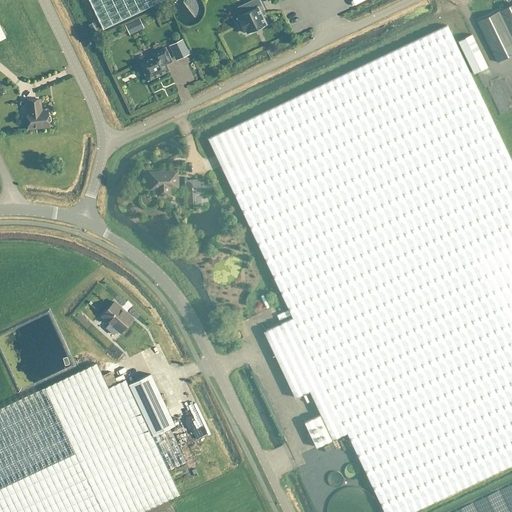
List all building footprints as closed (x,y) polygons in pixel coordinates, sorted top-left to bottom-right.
[(88,0),(103,30),(165,0),(88,0)] [(253,0),(235,8),(239,16),(238,16),(239,18),(237,19),(237,21),(235,22),(240,32),(242,31),(243,33),(246,31),(247,34),(265,25),(259,12),(263,10),(257,0),(253,0)] [(511,65),(483,5),(207,136),(283,296),(343,423),(385,511),(404,511),(511,461),(511,65)] [(133,25),(142,20),(140,16),(131,21),(133,25)] [(133,32),(146,25),(143,21),(130,27),(133,32)] [(178,49),(183,57),(190,54),(183,39),(168,46),(171,52),(178,49)] [(152,54),(153,57),(139,64),(141,69),(140,70),(143,76),(144,75),(147,81),(148,81),(167,71),(168,71),(165,65),(171,62),(165,48),(152,54)] [(28,129),(49,127),(48,122),(50,121),(50,117),(48,116),(47,112),(41,112),(39,100),(27,101),(29,118),(27,118),(28,129)] [(177,167),(151,168),(152,184),(158,183),(159,191),(171,190),(170,183),(178,182),(177,167)] [(343,423),(283,296),(257,308),(318,435),(343,423)] [(120,333),(133,319),(114,302),(101,316),(120,333)] [(125,380),(108,388),(96,364),(0,408),(0,511),(141,511),(179,495),(168,470),(185,461),(169,428),(174,426),(150,374),(128,385),(125,380)] [(110,381),(118,377),(114,367),(105,371),(110,381)] [(222,475),(217,464),(206,469),(211,480),(222,475)]
